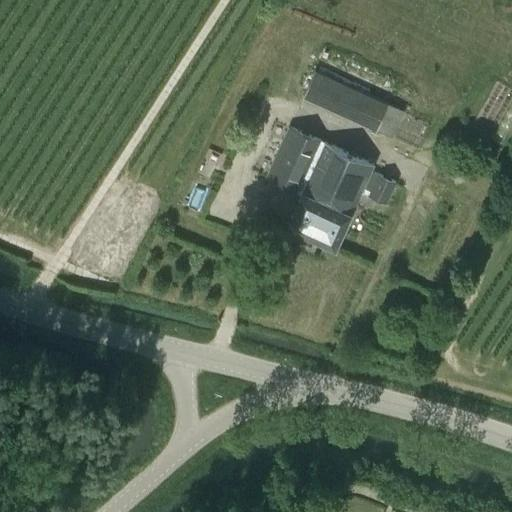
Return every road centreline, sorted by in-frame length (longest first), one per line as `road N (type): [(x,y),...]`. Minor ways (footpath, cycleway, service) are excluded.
road 1 (tertiary): [(511,443),(314,385)]
road 2 (tertiary): [(178,349),(0,302)]
road 3 (tertiary): [(314,385),(178,349)]
road 4 (tertiary): [(188,440),(266,396),(314,385)]
